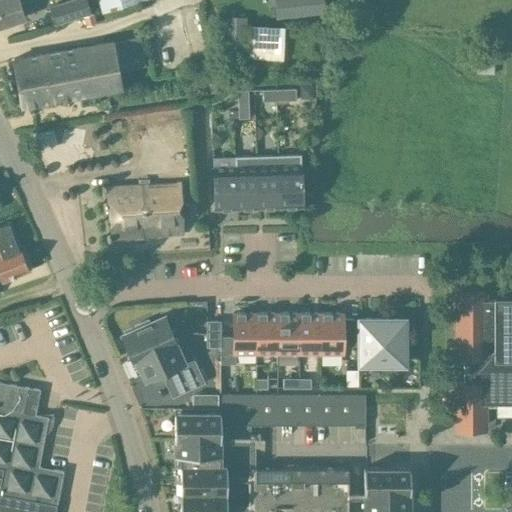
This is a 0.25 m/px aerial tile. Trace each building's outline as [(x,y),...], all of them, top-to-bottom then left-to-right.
[(31,0),(0,0),(0,25),(23,18),(19,4),(31,0)] [(85,0),(73,0),(50,8),(55,23),(89,12),(85,0)] [(97,0),(101,13),(148,0),(97,0)] [(265,0),(266,13),(313,12),(312,0),(265,0)] [(86,27),(97,24),(94,13),(83,16),(86,27)] [(225,17),(223,58),(245,59),(246,18),(225,17)] [(121,89),(118,71),(146,66),(141,37),(112,42),(112,41),(40,54),(49,102),(121,89)] [(478,48),(476,73),(493,74),(495,49),(478,48)] [(49,102),(40,54),(12,59),(21,107),(49,102)] [(279,99),(279,88),(262,89),(262,100),(279,99)] [(295,88),(279,88),(279,99),(296,98),(295,88)] [(237,90),(238,104),(248,104),(248,90),(237,90)] [(248,104),(238,104),(238,118),(249,118),(248,104)] [(162,158),(164,171),(173,170),(173,158),(178,158),(176,136),(124,139),(125,160),(162,158)] [(280,207),(302,206),(300,154),(278,155),(280,207)] [(258,208),(280,207),(278,155),(256,156),(258,208)] [(234,157),(235,167),(236,209),(258,208),(256,156),(234,157)] [(236,209),(235,167),(213,168),(214,209),(236,209)] [(183,234),(179,182),(106,187),(110,238),(183,234)] [(0,278),(1,280),(29,269),(28,269),(29,269),(32,267),(26,253),(23,254),(20,246),(10,221),(0,225),(0,278)] [(511,296),(493,297),(493,300),(486,300),(486,292),(455,292),(455,360),(463,360),(463,382),(455,382),(455,424),(486,424),(486,403),(508,403),(511,402),(511,296)] [(255,353),(255,313),(233,313),(233,337),(220,337),(220,346),(220,363),(233,363),(233,353),(250,353),(255,353)] [(277,353),(277,313),(255,313),(255,353),(273,353),(277,353)] [(298,353),(298,313),(277,313),(277,353),(296,353),(298,353)] [(320,353),(319,313),(298,313),(298,353),(319,353),(320,353)] [(355,345),(355,319),(342,319),(342,313),(319,313),(320,353),(342,353),(342,345),(355,345)] [(121,336),(131,358),(183,336),(179,327),(171,331),(164,316),(149,323),(148,319),(134,325),(136,329),(121,336)] [(359,319),(359,363),(404,363),(404,319),(359,319)] [(206,346),(220,346),(220,337),(220,321),(206,321),(206,346)] [(183,336),(131,358),(137,371),(141,369),(145,379),(170,368),(181,392),(203,382),(183,336)] [(358,387),(358,368),(345,369),(345,387),(358,387)] [(255,378),(255,388),(267,388),(267,378),(255,378)] [(282,388),(296,388),(296,378),(282,378),(282,388)] [(310,378),(296,378),(296,388),(310,388),(310,378)] [(18,385),(0,381),(0,511),(54,511),(62,471),(38,466),(45,426),(47,417),(34,414),(39,389),(18,385)] [(218,392),(210,392),(210,406),(219,406),(218,392)] [(409,511),(409,468),(363,468),(363,511),(347,511),(347,468),(247,468),(247,511),(225,511),(226,465),(220,465),(220,425),(354,425),(354,443),(364,443),(364,425),(364,394),(219,394),(219,412),(174,412),(174,455),(180,455),(180,511),(409,511)]
